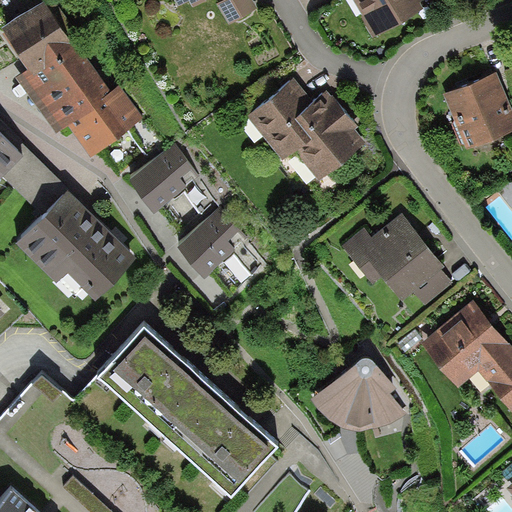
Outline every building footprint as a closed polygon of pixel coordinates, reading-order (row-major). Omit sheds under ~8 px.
[(174,0),(180,8),(190,3),(194,10),(212,0),(217,0),(220,4),(225,0),(174,0)] [(252,0),(225,0),(220,4),(218,5),(231,25),(258,8),(252,0)] [(352,0),(363,17),(361,18),(374,39),(424,10),(420,3),(424,0),(352,0)] [(46,6),(3,34),(28,71),(17,78),(56,135),(69,127),(112,94),(75,42),(73,45),(46,6)] [(511,132),(511,112),(496,74),(444,96),(467,151),(511,132)] [(326,91),(314,100),(295,78),(247,117),(283,161),(296,153),(319,183),(366,143),(355,130),(358,127),(336,99),(334,100),(326,91)] [(112,94),(69,127),(93,158),(145,119),(121,87),(112,94)] [(0,180),(22,158),(0,135),(0,180)] [(199,175),(175,144),(130,184),(154,217),(199,175)] [(138,260),(68,193),(17,246),(59,285),(68,276),(96,303),(138,260)] [(248,238),(220,208),(178,250),(205,281),(248,238)] [(445,269),(402,214),(373,237),(366,228),(342,247),(372,285),(382,277),(402,303),(415,294),(443,271),(445,269)] [(454,284),(443,271),(415,294),(426,307),(454,284)] [(511,341),(473,294),(422,336),(459,381),(479,365),(511,405),(511,341)] [(97,370),(164,431),(212,378),(146,317),(97,370)] [(398,389),(377,367),(376,366),(375,364),(374,362),(372,361),(370,359),(367,359),(365,359),(363,360),(361,360),(358,361),(355,364),(311,400),(320,412),(330,421),(344,427),(360,431),(376,429),(389,424),(406,412),(392,394),(398,389)] [(64,382),(43,362),(33,373),(54,393),(64,382)] [(282,439),(212,378),(164,431),(233,493),(282,439)] [(119,511),(74,470),(63,482),(95,511),(119,511)] [(0,511),(36,511),(11,489),(0,501),(0,511)]
